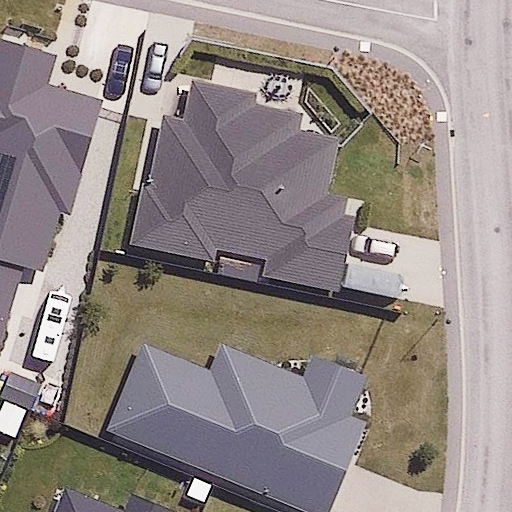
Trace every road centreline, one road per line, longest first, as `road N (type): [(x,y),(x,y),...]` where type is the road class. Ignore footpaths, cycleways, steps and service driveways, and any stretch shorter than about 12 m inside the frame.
road 1 (residential): [(499,511),(506,238)]
road 2 (residential): [(506,238),(488,18)]
road 3 (residential): [(488,18),(438,20),(329,0)]
